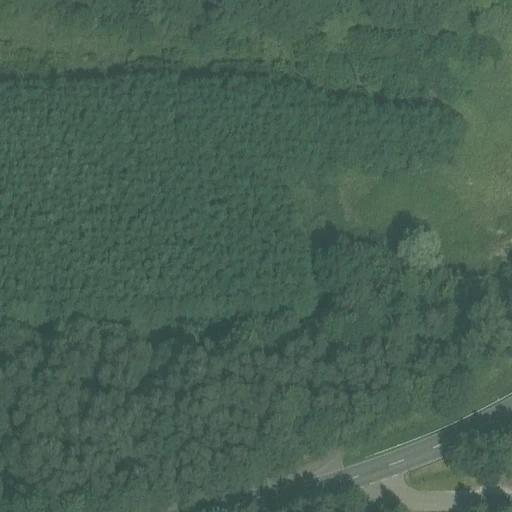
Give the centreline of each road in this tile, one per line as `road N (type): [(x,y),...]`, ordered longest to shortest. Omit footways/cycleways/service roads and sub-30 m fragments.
road 1 (tertiary): [(511,411),(362,482)]
road 2 (residential): [(362,482),(398,508),(511,503)]
